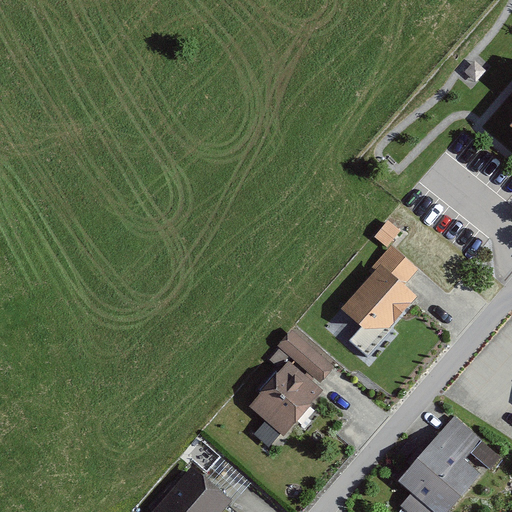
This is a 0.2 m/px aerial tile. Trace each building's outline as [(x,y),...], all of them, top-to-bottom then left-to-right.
[(332,307),(377,341),(415,294),(405,283),(412,273),(385,253),(394,240),(380,229),(370,243),(377,248),(332,307)] [(329,365),(288,330),(274,346),(316,381),(329,365)] [(249,405),(281,432),(318,389),(285,362),(249,405)] [(480,434),(445,409),(406,463),(415,469),(406,482),(445,510),(486,453),(473,444),(480,434)] [(185,462),(145,509),(149,511),(216,511),(228,498),(185,462)]
